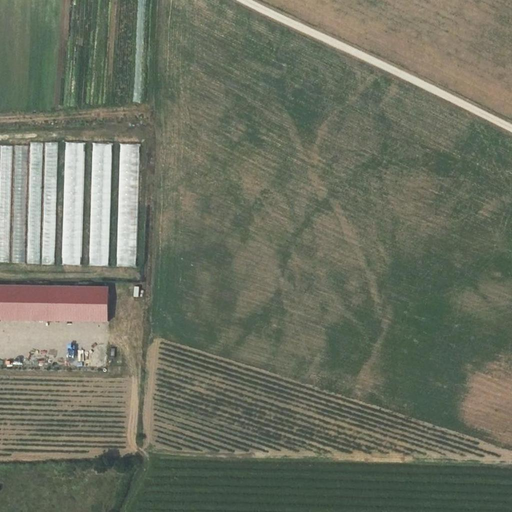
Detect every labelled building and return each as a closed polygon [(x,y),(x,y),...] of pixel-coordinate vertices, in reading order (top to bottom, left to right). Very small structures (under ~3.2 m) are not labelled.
[(56,263),(58,142),(44,142),(30,142),(28,263),(56,263)] [(65,142),(63,264),(83,265),(85,142),(65,142)] [(110,265),(112,143),(92,142),(90,265),(110,265)] [(0,144),(0,260),(10,261),(12,145),(0,144)] [(138,266),(139,144),(121,144),(120,229),(118,229),(118,266),(138,266)] [(14,262),(27,262),(28,145),(14,145),(14,262)] [(0,320),(112,325),(113,299),(0,294),(0,320)]
